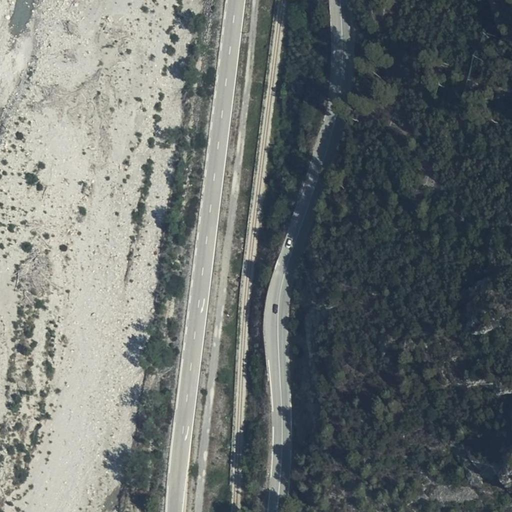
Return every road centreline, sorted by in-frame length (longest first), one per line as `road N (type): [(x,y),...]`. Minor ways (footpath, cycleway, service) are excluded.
road 1 (primary): [(339,0),(344,116),(281,310),(276,511)]
road 2 (trunk): [(236,0),(178,511)]
